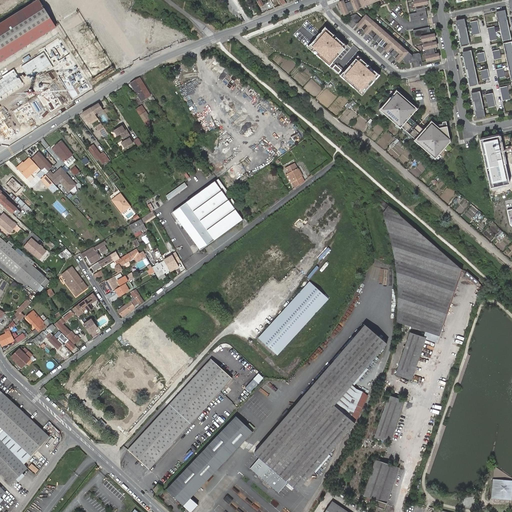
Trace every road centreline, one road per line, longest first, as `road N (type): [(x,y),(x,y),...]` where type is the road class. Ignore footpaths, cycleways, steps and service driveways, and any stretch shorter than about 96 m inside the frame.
road 1 (tertiary): [(314,0),(160,59),(0,156)]
road 2 (unclassified): [(119,323),(333,165)]
road 3 (unknown): [(202,62),(258,118),(253,133),(235,136),(204,74)]
road 4 (residential): [(323,0),(399,74),(452,64)]
road 5 (unknown): [(224,332),(209,310),(182,302),(119,323)]
